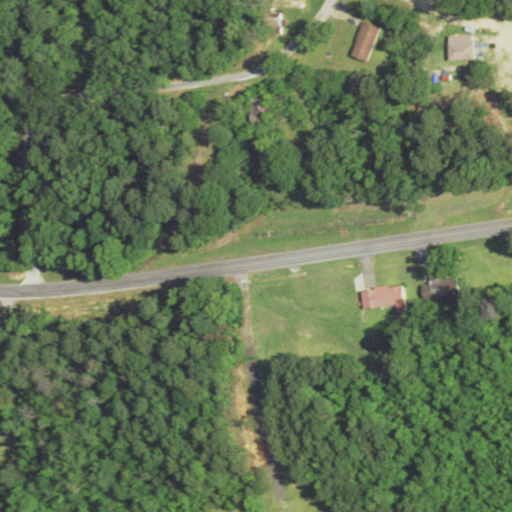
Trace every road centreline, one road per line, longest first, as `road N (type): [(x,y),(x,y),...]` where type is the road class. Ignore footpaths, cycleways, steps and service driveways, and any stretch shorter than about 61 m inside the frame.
road 1 (secondary): [(511,225),(117,284),(0,291)]
road 2 (residential): [(32,292),(19,151),(255,65),(300,20),(308,0)]
road 3 (residential): [(230,266),(283,499)]
